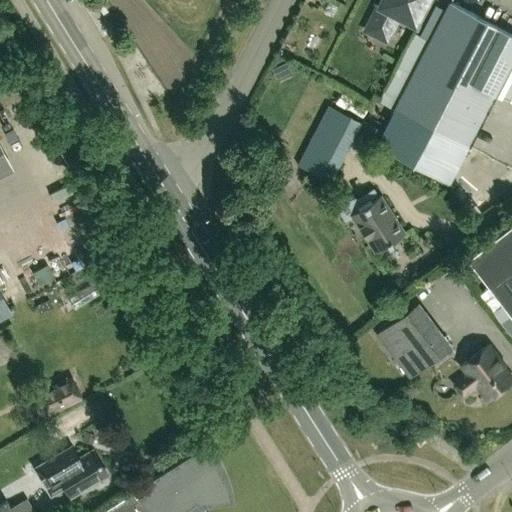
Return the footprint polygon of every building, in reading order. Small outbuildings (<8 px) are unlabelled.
[(450,1),(450,0),(380,0),(371,19),(391,29),(398,15),(414,23),(433,33),(450,1)] [(433,33),(375,145),(448,182),(494,94),(507,100),(511,89),(511,33),(450,1),(433,33)] [(297,165),(329,181),(360,121),(328,104),(297,165)] [(351,212),(360,225),(359,225),(366,236),(376,250),(403,233),(378,195),(377,196),(372,189),(356,200),(360,207),(351,212)] [(75,223),(58,226),(59,236),(76,233),(75,223)] [(511,227),(469,261),(511,317),(511,227)] [(0,317),(10,312),(0,293),(0,317)] [(451,345),(445,337),(417,300),(374,333),(377,337),(408,378),(451,345)] [(475,384),(487,399),(511,379),(511,378),(497,360),(499,359),(487,343),(460,364),(467,373),(454,383),(462,394),(475,384)] [(60,387),(84,376),(79,366),(56,377),(60,387)] [(57,399),(47,379),(30,388),(39,408),(57,399)] [(200,511),(194,502),(227,496),(226,490),(224,484),(222,477),(219,471),(216,465),(213,459),(204,444),(150,478),(142,492),(110,511),(200,511)] [(92,449),(79,457),(72,445),(71,445),(73,449),(63,455),(60,451),(34,467),(39,475),(42,473),(46,478),(56,472),(70,496),(107,474),(92,449)] [(13,511),(6,500),(0,503),(0,511),(13,511)]
